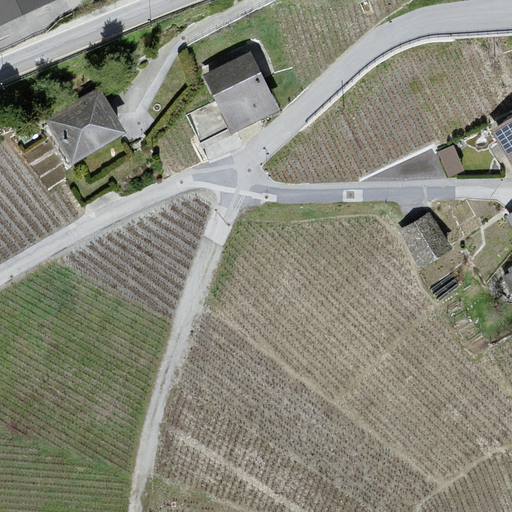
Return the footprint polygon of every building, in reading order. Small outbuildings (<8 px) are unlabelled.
[(0,0),(0,19),(44,0),(0,0)] [(276,104),(248,48),(200,72),(229,129),(276,104)] [(124,127),(98,84),(43,115),(68,160),(124,127)] [(511,113),(488,128),(511,163),(511,113)] [(463,168),(452,144),(437,151),(448,176),(463,168)] [(450,244),(430,210),(398,227),(417,264),(450,244)] [(511,261),(508,265),(509,270),(502,273),(509,292),(511,290),(511,261)]
